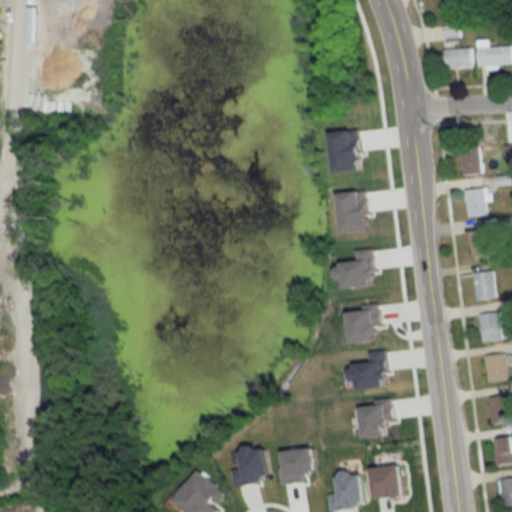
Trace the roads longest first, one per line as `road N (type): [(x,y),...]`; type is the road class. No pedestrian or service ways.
road 1 (track): [(0,490),(37,481),(20,0)]
road 2 (tertiary): [(457,511),(406,107),(383,0)]
